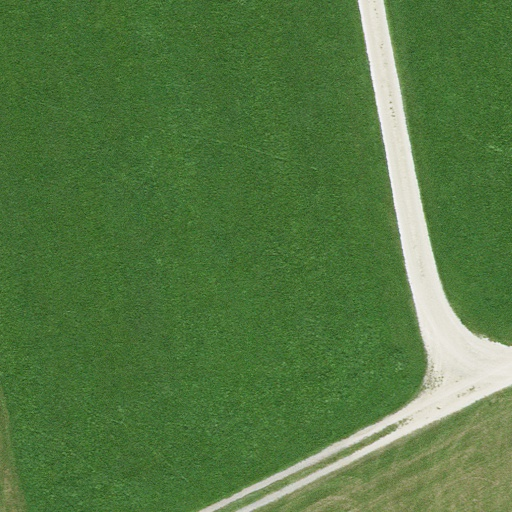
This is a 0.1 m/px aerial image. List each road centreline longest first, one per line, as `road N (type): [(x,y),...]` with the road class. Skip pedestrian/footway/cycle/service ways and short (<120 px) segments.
road 1 (track): [(94,511),(511,328)]
road 2 (track): [(460,352),(389,0)]
